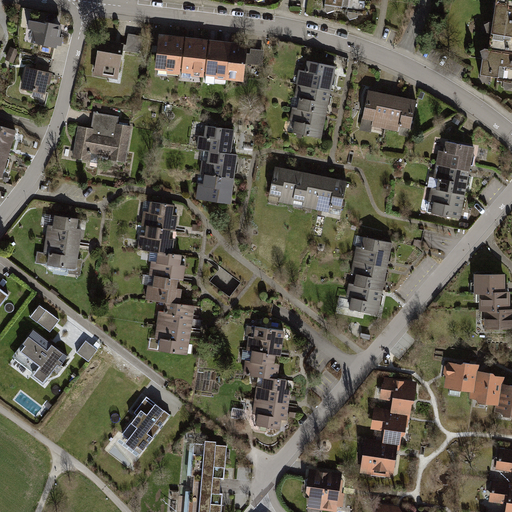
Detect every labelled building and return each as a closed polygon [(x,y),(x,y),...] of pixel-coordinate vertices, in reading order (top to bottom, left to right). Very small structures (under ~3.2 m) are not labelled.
[(511,0),(502,0),(498,36),(511,38),(511,0)] [(0,64),(4,66),(10,49),(1,46),(9,20),(0,17),(0,64)] [(69,27),(42,22),(38,44),(65,49),(69,27)] [(511,38),(498,36),(493,64),(487,63),(485,79),(511,83),(511,38)] [(170,80),(189,83),(193,42),(173,40),(170,80)] [(190,83),(210,85),(213,45),(193,42),(190,83)] [(210,85),(230,87),(233,46),(214,44),(210,85)] [(231,86),(250,89),(254,48),(234,46),(231,86)] [(132,52),(103,51),(102,80),(130,81),(132,52)] [(302,82),(334,88),(339,66),(306,60),(302,82)] [(64,76),(34,69),(29,90),(59,97),(64,76)] [(297,106),(329,113),(334,88),(302,82),(297,106)] [(363,130),(385,134),(393,95),(371,91),(363,130)] [(411,139),(418,100),(393,95),(385,134),(411,139)] [(292,130),(324,137),(329,113),(297,106),(292,130)] [(98,130),(81,128),(77,165),(100,168),(101,157),(123,159),(121,172),(145,174),(149,133),(124,130),(125,119),(100,116),(98,130)] [(0,152),(12,156),(19,133),(0,127),(0,152)] [(236,130),(209,127),(208,137),(202,137),(200,150),(205,150),(234,153),(236,130)] [(478,146),(444,140),(439,164),(474,170),(478,146)] [(205,150),(202,173),(238,176),(240,154),(234,153),(205,150)] [(0,180),(5,182),(12,156),(0,152),(0,180)] [(296,204),(303,170),(279,164),(271,199),(296,204)] [(474,170),(439,164),(435,188),(470,195),(474,170)] [(319,210),(327,175),(303,170),(296,204),(319,210)] [(200,200),(235,203),(238,176),(202,173),(200,200)] [(343,215),(351,180),(327,175),(319,210),(343,215)] [(431,215),(465,221),(470,195),(435,188),(431,215)] [(183,207),(147,202),(144,222),(180,227),(183,207)] [(48,241),(83,245),(85,228),(80,228),(81,220),(45,215),(44,226),(50,227),(48,241)] [(144,222),(141,245),(177,250),(180,227),(144,222)] [(395,242),(360,236),(356,260),(391,266),(395,242)] [(71,273),(82,274),(84,260),(81,260),(83,245),(48,241),(46,252),(39,251),(37,265),(71,269),(71,273)] [(188,256),(155,252),(152,274),(185,277),(188,256)] [(391,266),(356,260),(352,284),(386,290),(391,266)] [(508,290),(508,272),(478,273),(478,291),(508,290)] [(150,297),(183,300),(185,277),(152,274),(150,297)] [(8,282),(3,278),(0,282),(0,283),(4,287),(8,282)] [(347,310),(382,316),(386,290),(352,284),(347,310)] [(0,285),(0,306),(10,293),(0,285)] [(511,308),(511,290),(508,290),(478,291),(478,309),(488,309),(511,308)] [(193,328),(194,328),(197,306),(163,302),(161,324),(193,328)] [(48,333),(58,320),(40,306),(30,319),(48,333)] [(511,328),(511,308),(488,309),(488,329),(511,328)] [(158,347),(190,351),(193,328),(161,324),(158,347)] [(287,328),(252,324),(249,348),(284,352),(287,328)] [(65,355),(30,328),(16,347),(38,363),(30,374),(43,384),(65,355)] [(83,340),(75,351),(87,360),(95,348),(83,340)] [(249,348),(247,371),(282,375),(284,352),(249,348)] [(481,363),(452,359),(448,386),(477,390),(480,370),(481,363)] [(506,384),(507,373),(480,370),(477,390),(476,399),(503,403),(506,384)] [(257,397),(291,401),(294,378),(260,374),(257,397)] [(418,382),(387,376),(382,398),(396,401),(394,410),(393,413),(411,416),(418,382)] [(511,415),(511,384),(506,384),(503,403),(501,414),(511,415)] [(174,419),(146,394),(126,418),(132,423),(113,444),(118,449),(114,454),(131,469),(174,419)] [(257,397),(254,424),(288,428),(291,401),(257,397)] [(388,432),(386,443),(406,447),(411,416),(393,413),(394,410),(376,407),(372,429),(388,432)] [(369,440),(363,472),(399,479),(406,447),(386,443),(369,440)] [(189,441),(186,484),(234,487),(236,444),(189,441)] [(341,511),(345,471),(310,468),(306,511),(314,511),(341,511)] [(511,503),(508,511),(511,511),(511,480),(499,478),(495,500),(511,503)] [(187,484),(184,511),(232,511),(234,487),(187,484)] [(408,511),(409,507),(382,503),(380,511),(408,511)]
